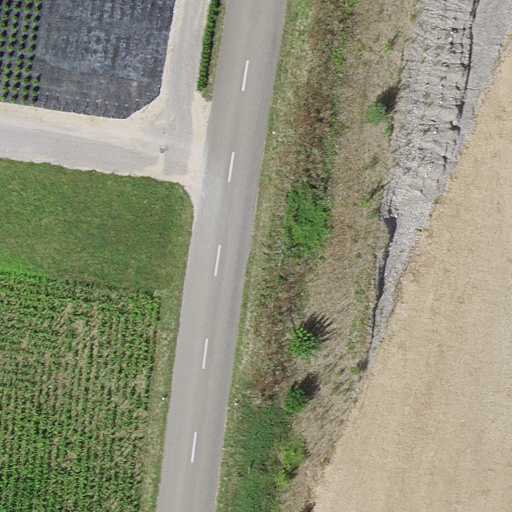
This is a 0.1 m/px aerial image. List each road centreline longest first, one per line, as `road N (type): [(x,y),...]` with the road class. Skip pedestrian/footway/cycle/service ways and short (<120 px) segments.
road 1 (unclassified): [(185,511),(257,0)]
road 2 (track): [(0,132),(232,167)]
road 3 (track): [(196,0),(168,157)]
